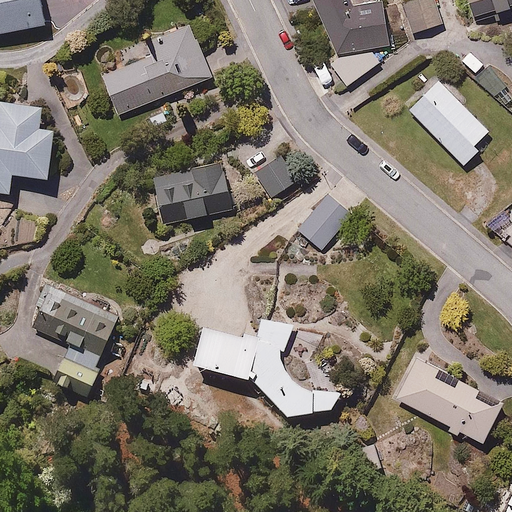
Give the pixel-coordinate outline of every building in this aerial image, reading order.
[(44,0),(0,0),(0,35),(48,30),(44,0)] [(354,0),(318,0),(342,56),(332,60),(351,85),(384,59),(378,52),(393,49),(382,0),(380,0),(357,5),(354,0)] [(436,0),(406,0),(402,2),(413,34),(445,23),(436,0)] [(511,0),(473,0),(480,20),(511,8),(511,0)] [(124,115),(213,79),(189,20),(149,36),(156,53),(107,73),(124,115)] [(480,145),(495,131),(442,76),(410,107),(466,166),(483,149),(480,145)] [(0,188),(15,190),(18,171),(55,176),(61,130),(46,128),(49,106),(0,100),(0,188)] [(286,153),(257,169),(271,196),(300,180),(286,153)] [(224,159),(154,175),(165,223),(235,208),(224,159)] [(358,212),(336,193),(304,231),(325,249),(358,212)] [(122,315),(55,285),(37,325),(104,355),(122,315)] [(211,327),(200,364),(263,381),(295,417),(344,410),(352,390),(341,393),(329,394),(318,391),(306,382),(298,370),(295,356),(297,342),(305,326),(281,314),(267,343),(211,327)] [(105,370),(71,353),(58,379),(93,395),(105,370)] [(419,354),(397,398),(490,445),(509,407),(484,394),(487,388),(419,354)]
